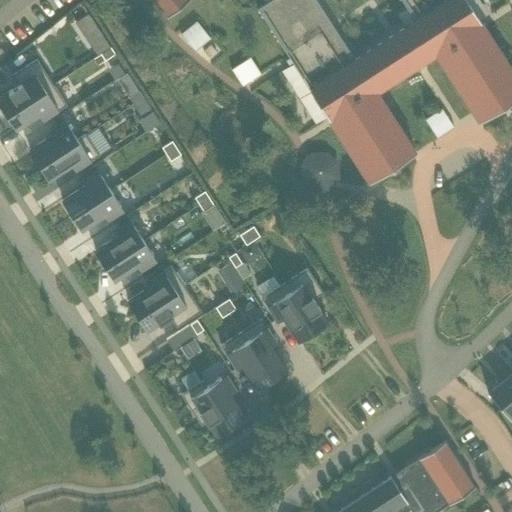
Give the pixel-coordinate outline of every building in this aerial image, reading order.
[(188,0),(153,0),(167,16),(166,16),(167,17),(188,0)] [(511,100),(511,71),(465,0),(401,0),(415,21),(354,59),(316,0),(269,0),(257,8),(309,88),(309,89),(369,183),(415,153),(376,92),(435,53),(479,122),(506,105),(511,100)] [(88,14),(76,22),(97,55),(100,54),(103,51),(110,47),(106,40),(88,14)] [(195,51),(210,38),(196,21),(181,33),(195,51)] [(115,54),(110,47),(103,51),(100,54),(105,60),(115,54)] [(242,86),(260,74),(261,74),(260,72),(250,57),(231,69),(242,86)] [(0,105),(6,115),(53,84),(36,59),(12,75),(19,85),(0,96),(0,105)] [(42,120),(66,105),(53,84),(6,115),(16,130),(39,115),(42,120)] [(143,97),(139,90),(129,97),(133,104),(136,102),(143,97)] [(136,102),(133,104),(137,110),(142,117),(152,111),(148,104),(143,97),(136,102)] [(437,138),(437,137),(454,127),(441,108),(425,119),(437,138)] [(39,165),(77,140),(77,139),(64,119),(48,130),(51,135),(29,150),(39,165)] [(74,171),(99,155),(85,134),(77,139),(77,140),(39,165),(49,180),(71,165),(74,171)] [(176,147),(172,140),(161,147),(166,154),(176,147)] [(180,154),(176,147),(166,154),(170,161),(180,154)] [(71,215),(110,190),(97,170),(81,180),(84,185),(62,200),(71,215)] [(123,210),(110,190),(71,215),(81,231),(104,216),(107,221),(123,210)] [(199,204),(209,197),(204,191),(194,197),(199,204)] [(213,204),(209,197),(199,204),(203,211),(213,204)] [(218,208),(207,215),(216,229),(227,222),(218,208)] [(104,266),(143,240),(130,220),(114,231),(117,236),(94,250),(104,266)] [(259,236),(253,226),(246,230),(253,240),(259,236)] [(253,240),(246,230),(239,234),(246,245),(253,240)] [(156,261),(143,240),(104,266),(114,281),(137,266),(140,271),(156,261)] [(235,252),(228,257),(234,267),(241,263),(237,256),(235,252)] [(137,316),(184,285),(170,265),(146,281),(149,286),(127,300),(137,316)] [(327,321),(312,298),(322,292),(307,268),(281,284),(312,331),(327,321)] [(240,277),(227,286),(232,294),(245,286),(240,277)] [(312,331),(281,284),(261,298),(277,321),(282,318),(296,341),(312,331)] [(176,326),(200,311),(184,285),(137,316),(147,331),(159,323),(159,324),(169,317),(176,326)] [(235,308),(228,298),(222,303),(228,313),(235,308)] [(228,313),(222,303),(215,307),(222,317),(228,313)] [(286,368),(272,346),(276,342),(261,318),(241,332),(271,378),(286,368)] [(203,329),(196,319),(190,324),(196,334),(203,329)] [(173,351),(196,336),(188,324),(166,339),(173,351)] [(271,378),(241,332),(220,345),(237,369),(241,366),(256,388),(271,378)] [(193,369),(180,378),(187,390),(181,394),(195,416),(200,413),(204,420),(205,422),(207,424),(215,435),(230,426),(213,400),(205,387),(206,386),(202,380),(201,381),(193,369)] [(206,386),(205,387),(213,400),(230,426),(245,416),(231,393),(236,390),(225,374),(206,386)] [(511,417),(511,386),(504,377),(487,391),(510,419),(511,417)] [(435,511),(448,504),(474,486),(474,485),(473,486),(444,442),(445,442),(444,441),(418,458),(390,476),(390,475),(389,476),(389,477),(335,511),(435,511)]
